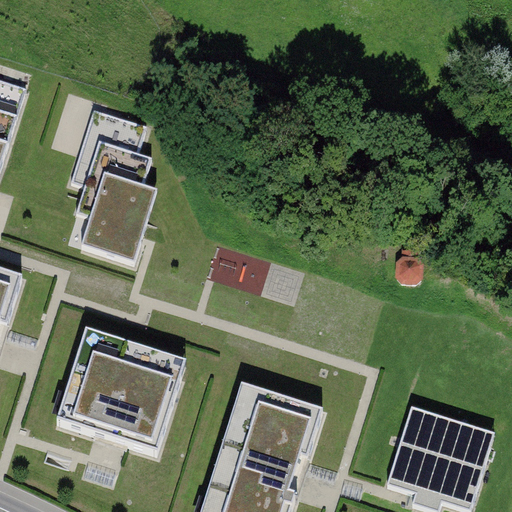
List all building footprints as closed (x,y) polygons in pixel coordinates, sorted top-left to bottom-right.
[(45,79),(0,64),(0,224),(0,225),(9,196),(45,79)] [(155,125),(102,110),(81,184),(92,187),(83,220),(100,225),(91,255),(138,268),(145,243),(157,204),(145,201),(155,166),(144,163),(155,125)] [(32,277),(0,267),(0,380),(10,348),(32,277)] [(188,355),(86,326),(59,419),(124,438),(161,448),(188,355)] [(331,408),(248,384),(211,511),(301,511),(308,489),(331,408)] [(503,431),(417,405),(394,484),(434,496),(480,510),(503,431)]
